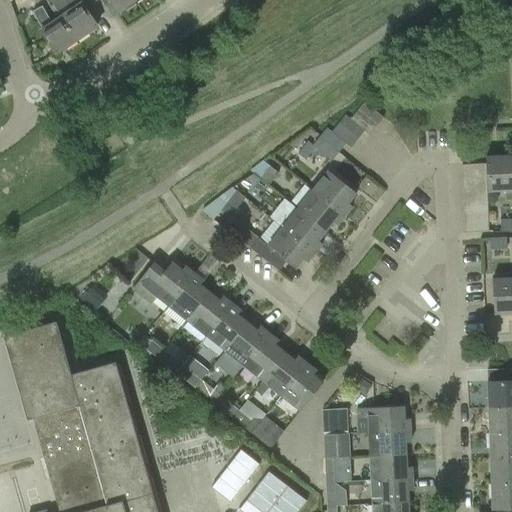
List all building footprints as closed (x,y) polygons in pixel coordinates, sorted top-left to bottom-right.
[(51,0),(50,1),(60,17),(77,41),(98,27),(85,9),(93,3),(91,0),(51,0)] [(135,2),(133,0),(91,0),(93,3),(98,0),(102,0),(114,16),(135,2)] [(60,17),(51,23),(42,7),(32,12),(42,29),(39,31),(56,55),(77,41),(60,17)] [(376,126),(383,118),(364,102),(357,111),(376,126)] [(350,119),(349,119),(364,131),(369,135),(376,126),(357,111),(350,119)] [(344,115),(337,124),(357,140),(364,131),(349,119),(344,115)] [(337,124),(331,133),(345,144),(350,148),(357,140),(337,124)] [(345,144),(331,133),(326,128),(319,137),(338,152),(345,144)] [(331,161),(338,152),(319,137),(312,145),(307,141),(297,154),(305,160),(315,148),(331,161)] [(511,153),(487,155),(488,191),(511,190),(511,153)] [(486,164),(462,165),(462,177),(486,175),(486,164)] [(261,178),(260,179),(264,183),(269,186),(278,174),(270,167),(261,178)] [(314,190),(345,216),(353,206),(349,203),(356,194),(329,172),(314,190)] [(486,175),(462,177),(463,188),(487,187),(486,175)] [(241,194),(245,198),(250,201),(264,183),(260,179),(256,176),(246,189),(245,188),(241,194)] [(487,187),(463,188),(463,199),(487,198),(487,187)] [(299,209),(327,231),(334,222),(338,225),(345,216),(314,190),(299,209)] [(245,198),(241,194),(236,191),(221,210),(229,217),(245,198)] [(487,198),(463,199),(464,210),(488,209),(487,198)] [(327,231),(299,209),(283,227),(316,253),(323,244),(319,240),(327,231)] [(488,209),(464,210),(464,222),(488,221),(488,214),(488,209)] [(500,233),(511,232),(511,219),(499,220),(500,233)] [(488,221),(464,222),(465,233),(489,232),(488,222),(488,221)] [(316,253),(283,227),(269,245),(260,238),(251,248),(279,271),(287,262),(296,269),(304,259),(308,262),(316,253)] [(505,237),(491,238),(489,238),(490,250),(506,250),(505,237)] [(150,304),(155,297),(169,307),(194,274),(185,266),(182,270),(172,263),(164,272),(153,263),(132,290),(150,304)] [(169,307),(187,322),(210,292),(200,284),(203,281),(194,274),(169,307)] [(511,276),(493,278),(495,314),(511,313),(511,276)] [(105,296),(92,286),(81,300),(93,310),(105,296)] [(210,292),(187,322),(206,337),(231,303),(222,296),(219,300),(210,292)] [(225,352),(247,322),(237,315),(241,310),(231,303),(206,337),(225,352)] [(225,352),(244,367),(269,334),(260,326),(257,330),(247,322),(225,352)] [(157,511),(115,363),(70,376),(55,323),(4,338),(27,421),(32,420),(57,511),(157,511)] [(285,353),(276,345),(279,341),(269,334),(244,367),(263,382),(285,353)] [(145,348),(151,340),(144,335),(134,347),(148,359),(152,354),(145,348)] [(165,352),(151,340),(145,348),(152,354),(159,360),(165,352)] [(176,360),(165,352),(159,360),(169,368),(176,360)] [(285,353),(263,382),(257,388),(264,393),(269,386),(281,396),(307,364),(298,357),(295,360),(285,353)] [(307,364),(281,396),(300,411),(323,383),(313,375),(316,371),(307,364)] [(182,365),(175,373),(181,378),(196,390),(203,381),(188,370),(182,365)] [(488,407),(511,406),(511,368),(502,369),(503,381),(487,382),(488,407)] [(143,424),(154,421),(141,372),(130,374),(143,424)] [(203,381),(196,390),(213,403),(220,395),(203,381)] [(233,419),(239,411),(226,400),(219,408),(233,419)] [(511,432),(511,406),(488,407),(489,433),(511,432)] [(358,433),(369,432),(369,433),(410,431),(409,419),(404,420),(403,407),(357,409),(358,433)] [(346,434),(345,409),(322,410),(323,435),(346,434)] [(239,411),(233,419),(244,428),(244,429),(252,435),(258,426),(239,411)] [(258,426),(252,435),(270,448),(283,432),(265,417),(258,426)] [(410,431),(369,433),(370,457),(405,455),(405,443),(410,443),(410,431)] [(490,458),(511,457),(511,432),(489,433),(490,458)] [(346,434),(323,435),(324,459),(334,458),(350,457),(349,434),(346,434)] [(259,464),(241,450),(212,487),(230,502),(259,464)] [(406,467),(405,455),(370,457),(371,480),(412,478),(412,467),(406,467)] [(491,483),(511,482),(511,457),(490,458),(491,483)] [(334,458),(324,459),(325,474),(335,474),(334,458)] [(271,472),(241,510),(243,511),(300,511),(308,503),(271,472)] [(413,490),(412,478),(371,480),(372,504),(408,503),(407,490),(413,490)] [(511,482),(491,483),(493,509),(511,508),(511,482)] [(326,507),(336,506),(336,490),(325,491),(326,507)] [(408,511),(408,503),(372,504),(372,511),(408,511)]
